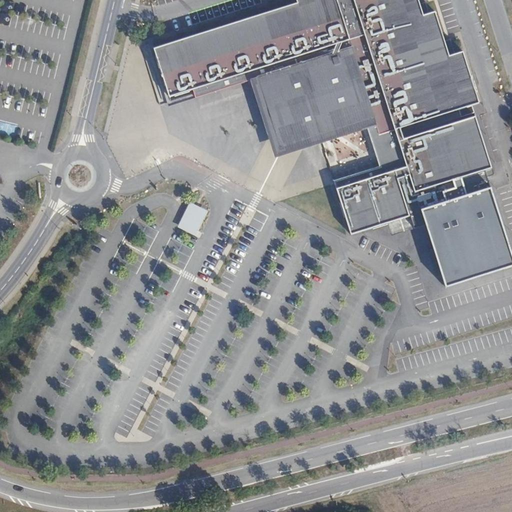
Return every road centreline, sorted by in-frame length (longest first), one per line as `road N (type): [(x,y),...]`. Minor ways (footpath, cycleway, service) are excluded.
road 1 (primary): [(511,406),(135,500),(68,501),(0,485)]
road 2 (primary): [(231,511),(511,441)]
road 3 (residential): [(114,0),(77,152)]
